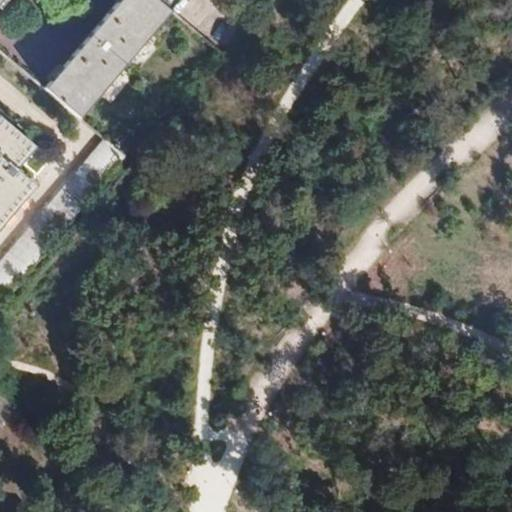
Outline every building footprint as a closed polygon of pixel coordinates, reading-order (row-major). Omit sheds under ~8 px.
[(87,105),(168,10),(156,0),(147,0),(141,8),(132,0),(116,0),(81,41),(87,46),(76,60),(72,56),(53,78),(87,105)] [(76,60),(87,46),(81,41),(70,54),(72,56),(76,60)] [(87,105),(53,78),(72,56),(70,54),(41,88),(70,112),(77,117),(87,105)] [(0,159),(12,168),(31,145),(1,119),(0,118),(0,159)] [(39,178),(63,151),(46,137),(23,164),(39,178)] [(0,301),(123,157),(102,139),(0,259),(0,301)] [(0,159),(0,222),(32,185),(12,168),(0,159)]
